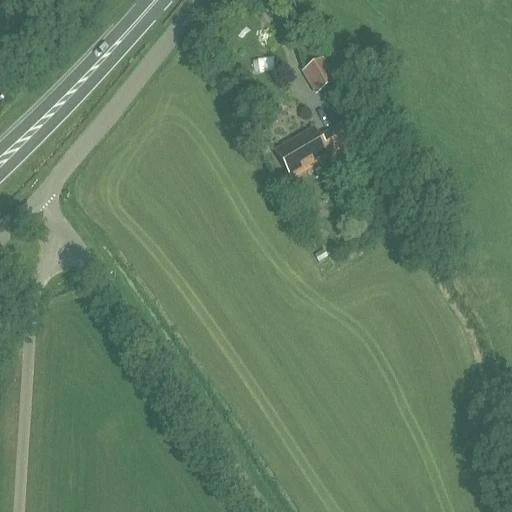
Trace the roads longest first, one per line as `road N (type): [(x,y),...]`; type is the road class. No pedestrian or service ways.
road 1 (unclassified): [(257,511),(41,198)]
road 2 (unclassified): [(41,198),(201,0)]
road 3 (primary): [(0,162),(154,0)]
